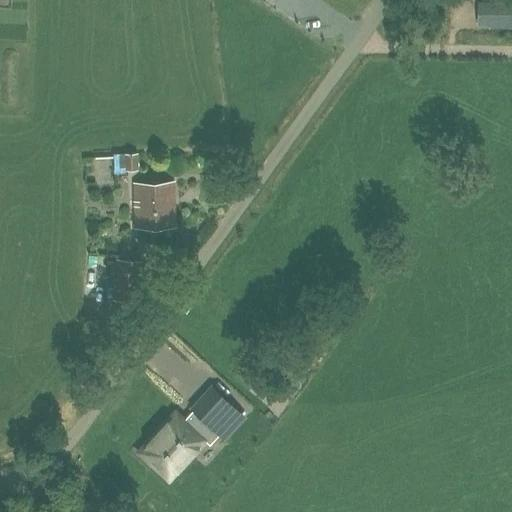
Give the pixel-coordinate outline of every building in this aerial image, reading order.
[(511,0),(491,0),(491,2),(479,2),(479,25),(511,25),(511,0)] [(124,171),(139,170),(139,153),(123,154),(124,171)] [(135,228),(175,227),(174,183),(134,183),(135,228)] [(143,261),(115,260),(115,261),(107,260),(105,276),(113,276),(112,302),(138,302),(143,261)] [(139,453),(155,467),(165,476),(169,480),(205,440),(197,433),(206,423),(219,435),(239,412),(231,405),(227,401),(220,395),(212,388),(198,403),(192,409),(193,410),(188,416),(184,421),(176,413),(139,453)]
